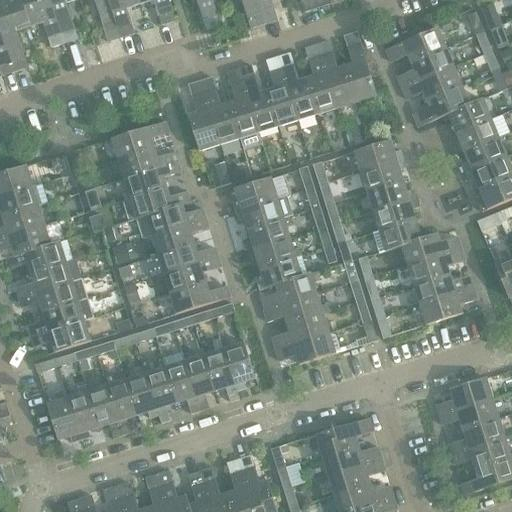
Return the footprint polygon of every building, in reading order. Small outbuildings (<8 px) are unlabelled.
[(0,0),(0,26),(15,73),(28,69),(16,33),(30,28),(20,0),(0,0)] [(51,49),(64,45),(50,0),(20,0),(30,28),(43,24),(51,49)] [(50,0),(64,45),(77,40),(66,4),(77,0),(50,0)] [(94,0),(108,43),(121,39),(109,0),(94,0)] [(140,6),(138,0),(109,0),(121,39),(134,35),(127,10),(140,6)] [(175,22),(168,0),(138,0),(140,6),(154,1),(162,26),(175,22)] [(212,2),(220,0),(197,0),(207,31),(220,27),(212,2)] [(241,0),(251,30),(264,26),(256,0),(241,0)] [(270,0),(256,0),(264,26),(277,22),(270,0)] [(300,0),(304,13),(317,9),(314,0),(300,0)] [(329,0),(314,0),(317,9),(331,5),(329,0)] [(493,4),(482,9),(491,31),(502,27),(493,4)] [(468,17),(476,38),(484,35),(476,14),(468,17)] [(448,21),(440,25),(444,34),(452,30),(448,21)] [(0,72),(1,77),(15,73),(0,26),(0,72)] [(502,27),(491,31),(498,49),(509,45),(502,27)] [(409,57),(412,65),(446,50),(438,30),(386,51),(391,64),(409,57)] [(353,65),(344,67),(355,104),(377,97),(357,33),(344,37),(353,65)] [(476,38),(484,57),(492,54),(484,35),(476,38)] [(329,42),(317,46),(336,110),(355,104),(344,67),(338,69),(329,42)] [(313,77),(306,80),(317,116),(336,110),(317,46),(305,50),(313,77)] [(397,78),(402,91),(454,70),(446,50),(412,65),(414,71),(397,78)] [(511,50),(501,55),(507,70),(511,68),(511,50)] [(290,54),(278,58),(297,122),(317,116),(306,80),(299,82),(290,54)] [(484,57),(492,76),(500,73),(492,54),(484,57)] [(275,89),(266,92),(278,128),(297,122),(278,58),(266,62),(275,89)] [(251,67),(239,70),(259,134),(278,128),(266,92),(260,94),(251,67)] [(235,102),(228,104),(239,140),(242,152),(262,145),(259,134),(239,70),(227,74),(235,102)] [(424,95),(428,103),(462,89),(454,70),(402,91),(407,102),(424,95)] [(511,82),(508,72),(501,75),(502,76),(507,90),(511,87),(511,82)] [(501,75),(500,73),(492,76),(499,93),(507,90),(502,76),(501,75)] [(213,79),(200,83),(220,146),(239,140),(228,104),(221,106),(213,79)] [(199,153),(220,146),(200,83),(189,86),(197,114),(188,117),(199,153)] [(419,129),(449,116),(470,107),(469,106),(462,89),(428,103),(430,109),(413,116),(419,129)] [(483,100),(469,106),(470,107),(449,116),(453,126),(447,128),(451,138),(492,121),(483,100)] [(460,144),(465,154),(500,140),(492,121),(451,138),(454,146),(460,144)] [(112,140),(119,161),(154,150),(151,140),(169,135),(166,123),(112,140)] [(462,166),(466,176),(507,159),(500,140),(465,154),(469,163),(462,166)] [(355,153),(361,174),(403,161),(400,151),(394,153),(391,142),(355,153)] [(157,160),(154,150),(119,161),(125,180),(178,163),(175,154),(157,160)] [(476,181),(481,192),(511,179),(511,169),(507,159),(466,176),(470,184),(476,181)] [(406,170),(403,161),(361,174),(359,177),(361,188),(366,190),(367,193),(403,182),(400,172),(406,170)] [(181,173),(178,163),(125,180),(131,200),(167,189),(164,179),(181,173)] [(313,167),(319,187),(328,184),(321,164),(313,167)] [(0,197),(32,187),(26,167),(0,175),(0,197)] [(241,168),(228,172),(228,174),(232,185),(245,180),(241,168)] [(306,191),(314,189),(307,168),(299,171),(306,191)] [(228,174),(219,177),(222,188),(232,185),(228,174)] [(97,179),(82,184),(85,193),(94,190),(100,188),(97,179)] [(233,204),(236,213),(278,200),(271,179),(236,191),(239,202),(233,204)] [(511,201),(511,179),(481,192),(485,201),(478,204),(482,214),(511,201)] [(406,192),(403,182),(367,193),(374,213),(416,200),(413,190),(406,192)] [(32,187),(0,197),(0,208),(3,218),(39,207),(48,204),(42,184),(32,187)] [(334,204),(328,184),(319,187),(325,206),(334,204)] [(170,198),(167,189),(131,200),(123,203),(129,222),(136,220),(182,206),(191,203),(187,193),(170,198)] [(314,189),(306,191),(312,211),(320,208),(314,189)] [(248,230),(290,217),(293,217),(287,197),(278,200),(236,213),(238,222),(245,220),(248,230)] [(418,209),(416,200),(374,213),(380,232),(380,233),(416,222),(412,211),(418,209)] [(340,223),(334,204),(325,206),(332,226),(340,223)] [(182,206),(136,220),(142,240),(152,237),(206,221),(203,210),(185,216),(182,206)] [(0,229),(0,240),(45,227),(39,207),(3,218),(6,228),(0,229)] [(312,211),(318,230),(326,228),(320,208),(312,211)] [(511,208),(496,215),(500,225),(504,235),(510,232),(507,223),(508,221),(511,219),(511,208)] [(484,220),(477,223),(481,233),(500,225),(496,215),(484,220)] [(102,216),(89,220),(93,233),(102,231),(106,230),(102,216)] [(245,243),(248,252),(290,239),(287,228),(293,226),(290,217),(248,230),(251,241),(245,243)] [(209,230),(206,221),(152,237),(158,257),(194,246),(191,236),(209,230)] [(419,232),(416,222),(380,233),(380,232),(372,235),(378,255),(386,253),(402,248),(428,240),(428,238),(425,230),(419,232)] [(346,243),(340,223),(332,226),(338,246),(346,243)] [(0,251),(12,248),(15,257),(51,246),(45,227),(0,240),(0,251)] [(106,230),(102,231),(107,246),(116,243),(112,228),(106,230)] [(318,230),(324,250),(332,247),(326,228),(318,230)] [(437,235),(428,238),(428,240),(402,248),(408,267),(461,251),(458,239),(440,244),(437,235)] [(257,259),(260,270),(296,259),(296,258),(301,257),(299,249),(294,250),(290,239),(248,252),(251,261),(257,259)] [(51,246),(15,257),(6,260),(10,271),(27,265),(30,275),(66,264),(73,262),(66,241),(51,246)] [(352,262),(346,243),(338,246),(344,265),(352,262)] [(125,246),(112,249),(118,267),(131,263),(125,246)] [(197,255),(194,246),(158,257),(164,276),(218,260),(215,249),(197,255)] [(337,263),(332,247),(324,250),(329,265),(337,263)] [(465,263),(461,251),(408,267),(414,287),(450,276),(448,268),(465,263)] [(263,280),(257,282),(260,292),(275,287),(302,278),(302,277),(307,276),(301,257),(296,258),(296,259),(260,270),(263,280)] [(358,261),(364,281),(373,278),(367,258),(358,261)] [(511,258),(495,265),(510,300),(511,299),(511,258)] [(221,269),(218,260),(164,276),(170,296),(206,284),(203,274),(221,269)] [(16,290),(19,300),(82,281),(76,261),(66,264),(30,275),(34,285),(16,290)] [(344,265),(350,285),(358,282),(352,262),(344,265)] [(128,266),(119,269),(122,280),(132,277),(128,266)] [(260,300),(264,312),(317,295),(314,283),(319,282),(317,274),(311,276),(311,274),(302,277),(302,278),(275,287),(278,294),(260,300)] [(452,283),(450,276),(414,287),(420,306),(474,290),(470,277),(452,283)] [(364,281),(370,300),(379,298),(373,278),(364,281)] [(39,304),(43,314),(88,300),(82,281),(19,300),(22,310),(39,304)] [(350,285),(356,305),(365,302),(358,282),(350,285)] [(209,294),(206,284),(170,296),(177,316),(231,299),(227,288),(209,294)] [(134,286),(125,289),(130,305),(140,302),(134,286)] [(478,302),(474,290),(420,306),(426,326),(462,315),(460,307),(478,302)] [(285,318),(288,326),(324,315),(329,313),(327,306),(322,308),(317,295),(264,312),(268,323),(285,318)] [(370,300),(377,320),(385,317),(379,298),(370,300)] [(28,329),(31,339),(85,322),(94,319),(88,300),(43,314),(45,323),(28,329)] [(356,305),(362,324),(371,322),(365,302),(356,305)] [(232,305),(211,312),(214,320),(235,314),(232,305)] [(211,312),(191,318),(194,326),(214,320),(211,312)] [(273,338),(277,351),(330,334),(324,315),(288,326),(290,333),(273,338)] [(146,316),(135,320),(138,328),(149,324),(146,316)] [(385,317),(377,320),(383,340),(387,339),(392,337),(391,336),(390,331),(385,317)] [(191,318),(171,324),(174,333),(194,326),(191,318)] [(91,342),(85,322),(31,339),(34,349),(52,343),(55,354),(91,342)] [(128,322),(116,326),(119,333),(130,330),(128,322)] [(377,342),(371,322),(362,324),(369,344),(377,342)] [(171,324),(152,330),(155,339),(174,333),(171,324)] [(152,330),(133,336),(135,345),(155,339),(152,330)] [(330,334),(277,351),(280,363),(298,357),(300,366),(336,354),(341,353),(335,336),(330,334)] [(133,336),(113,342),(116,351),(135,345),(133,336)] [(113,342),(94,348),(97,357),(116,351),(113,342)] [(244,344),(223,350),(236,393),(237,393),(246,390),(244,384),(256,380),(244,344)] [(94,348),(74,354),(77,363),(97,357),(94,348)] [(239,401),(237,393),(236,393),(223,350),(203,357),(214,393),(226,389),(230,404),(239,401)] [(187,401),(191,416),(199,413),(197,406),(183,363),(181,352),(162,358),(163,362),(162,362),(164,369),(175,405),(187,401)] [(74,354),(55,360),(58,369),(77,363),(74,354)] [(205,396),(214,393),(203,357),(183,363),(197,406),(198,405),(200,413),(209,410),(205,396)] [(38,375),(58,369),(55,360),(36,367),(38,375)] [(166,408),(175,405),(164,369),(162,362),(155,364),(157,371),(144,375),(157,417),(158,417),(161,425),(170,422),(166,408)] [(136,417),(125,381),(123,374),(116,376),(118,383),(106,387),(121,438),(131,434),(127,420),(136,417)] [(149,420),(157,417),(144,375),(125,381),(136,417),(147,414),(149,420)] [(436,407),(439,417),(493,401),(486,380),(450,392),(453,402),(436,407)] [(113,440),(121,438),(106,387),(86,393),(97,430),(108,426),(113,440)] [(88,433),(97,430),(86,393),(67,399),(80,442),(90,439),(88,433)] [(71,445),(80,442),(67,399),(47,405),(59,442),(69,438),(71,445)] [(459,421),(463,432),(499,420),(493,401),(439,417),(442,426),(459,421)] [(0,405),(0,419),(9,417),(5,404),(0,405)] [(449,447),(452,457),(505,440),(499,420),(463,432),(466,441),(449,447)] [(315,437),(320,450),(313,453),(316,460),(322,458),(358,447),(355,439),(373,433),(369,421),(315,437)] [(472,461),(475,471),(511,460),(511,455),(510,456),(505,440),(452,457),(455,466),(472,461)] [(360,454),(358,447),(322,458),(328,478),(382,461),(378,448),(360,454)] [(271,451),(278,472),(286,469),(279,448),(271,451)] [(251,457),(239,461),(254,511),(277,511),(268,482),(260,485),(251,457)] [(511,481),(511,460),(475,471),(478,480),(461,486),(464,497),(511,481)] [(235,492),(228,494),(233,511),(254,511),(239,461),(227,465),(235,492)] [(385,472),(382,461),(328,478),(334,497),(370,486),(367,478),(385,472)] [(278,472),(284,491),(292,489),(286,469),(278,472)] [(212,470),(200,473),(212,511),(233,511),(228,494),(220,497),(212,470)] [(169,473),(158,476),(168,511),(190,511),(186,497),(178,499),(169,473)] [(187,497),(186,497),(190,511),(212,511),(200,473),(188,477),(191,487),(184,490),(187,497)] [(146,509),(147,511),(168,511),(158,476),(146,480),(154,507),(146,509)] [(130,485),(119,488),(126,511),(147,511),(146,509),(139,511),(130,485)] [(372,493),(370,486),(334,497),(338,511),(355,511),(394,500),(390,487),(372,493)] [(112,511),(126,511),(119,488),(107,492),(112,511)] [(284,491),(290,511),(298,508),(292,489),(284,491)] [(96,511),(91,496),(80,500),(83,511),(96,511)] [(83,511),(80,500),(67,504),(69,511),(83,511)] [(395,511),(397,511),(394,500),(355,511),(395,511)]
